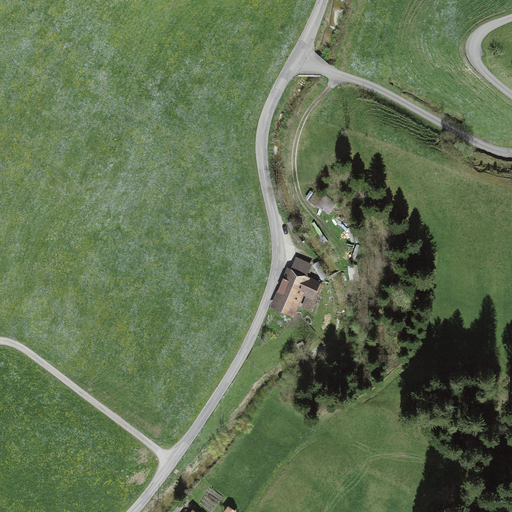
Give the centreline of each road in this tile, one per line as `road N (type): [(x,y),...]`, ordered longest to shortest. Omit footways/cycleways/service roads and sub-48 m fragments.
road 1 (unclassified): [(132,511),(214,400),(269,294),(278,251),(261,141),(295,56)]
road 2 (track): [(248,511),(281,468),(410,365),(425,335),(440,247)]
road 3 (track): [(328,229),(299,194),(294,148),(306,113),(340,74)]
